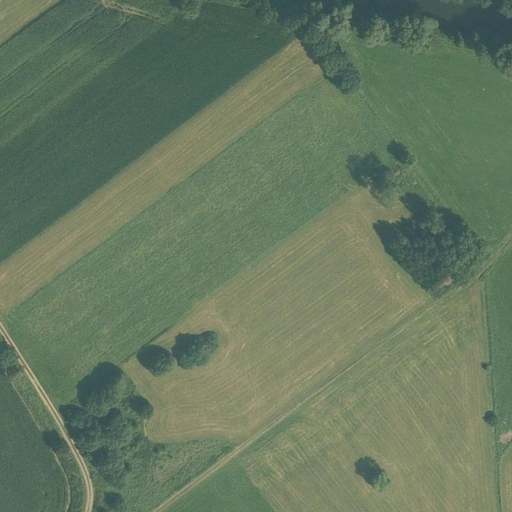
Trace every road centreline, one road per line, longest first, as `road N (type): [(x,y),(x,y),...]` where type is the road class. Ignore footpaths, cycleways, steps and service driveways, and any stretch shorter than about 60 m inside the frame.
road 1 (track): [(162,511),(511,245)]
road 2 (track): [(511,62),(226,0)]
road 3 (track): [(495,511),(479,277)]
road 4 (track): [(0,325),(88,475),(90,511)]
